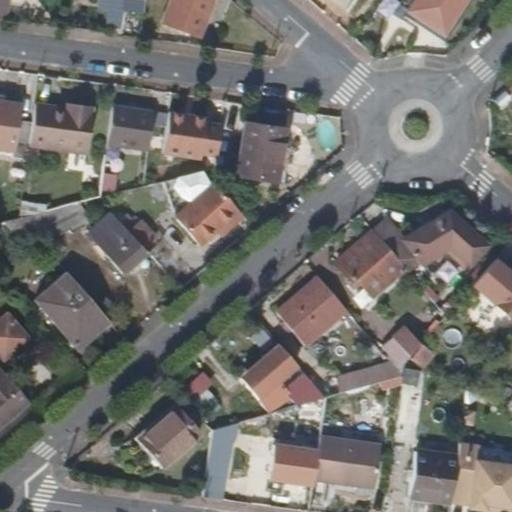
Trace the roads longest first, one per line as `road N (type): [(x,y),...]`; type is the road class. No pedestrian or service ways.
road 1 (residential): [(0,486),(384,154)]
road 2 (residential): [(0,44),(275,82),(352,83)]
